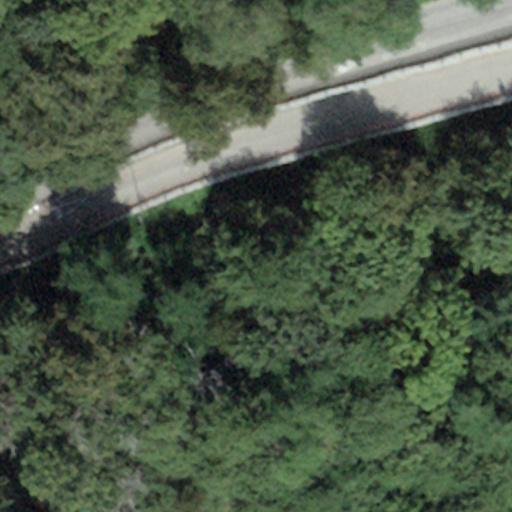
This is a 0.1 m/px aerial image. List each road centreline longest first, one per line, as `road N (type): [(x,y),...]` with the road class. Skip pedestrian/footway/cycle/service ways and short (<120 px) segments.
road 1 (tertiary): [(0,190),(233,84),(511,6)]
road 2 (unclassified): [(0,237),(195,159),(511,70)]
